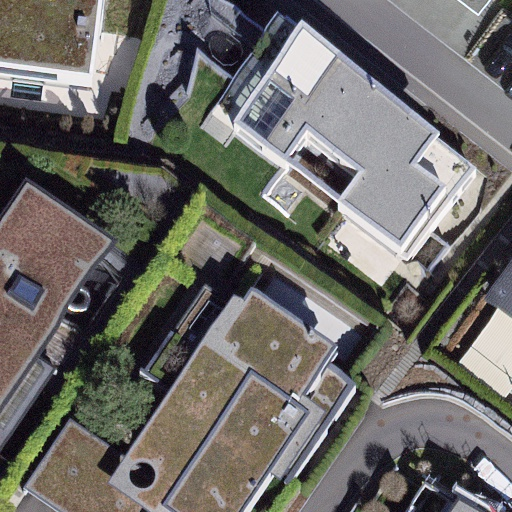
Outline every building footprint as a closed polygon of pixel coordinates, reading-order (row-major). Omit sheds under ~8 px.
[(119,0),(0,0),(0,89),(106,103),(119,0)] [(507,0),(454,0),(488,26),(507,0)] [(467,181),(279,36),(219,113),(407,258),(467,181)] [(0,233),(0,463),(5,466),(136,273),(24,197),(0,233)] [(511,297),(491,325),(511,341),(511,297)] [(245,323),(236,317),(128,475),(71,436),(34,491),(64,511),(246,511),(301,431),(289,423),(328,364),(252,313),(245,323)]
